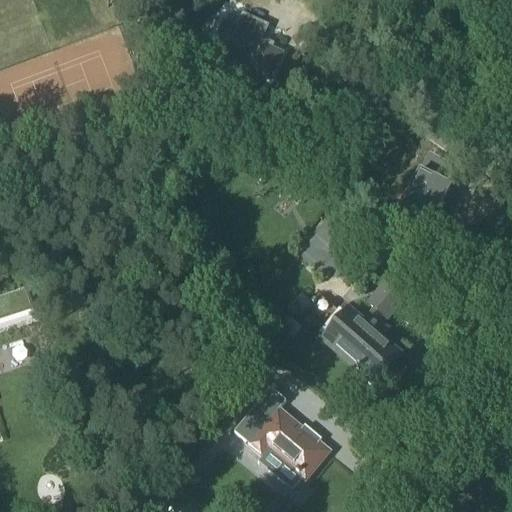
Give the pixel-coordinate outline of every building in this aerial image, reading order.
[(222,24),(214,43),(227,49),(222,59),(244,70),(242,73),(255,80),(257,76),(269,81),(281,56),(269,51),(271,47),(259,42),(265,28),(242,17),(235,30),(222,24)] [(299,52),(313,57),(316,49),(302,44),(299,52)] [(427,234),(450,191),(443,187),(453,170),(429,156),(420,174),(396,217),(427,234)] [(306,206),(318,194),(296,175),(285,188),(306,206)] [(386,323),(413,292),(393,275),(367,306),(373,311),(358,328),(353,324),(356,320),(342,307),(317,336),(356,370),(353,373),(357,377),(360,374),(363,376),(363,383),(368,387),(375,386),(379,381),(379,375),(393,358),(381,347),(383,345),(374,337),(384,326),(381,323),(383,320),(386,323)] [(434,305),(445,291),(436,282),(424,297),(434,305)] [(0,320),(30,311),(25,294),(0,302),(0,320)] [(270,392),(233,436),(245,446),(243,449),(261,463),(258,466),(292,495),(303,481),(305,483),(314,472),(328,456),(291,425),(277,414),(285,405),(270,392)] [(349,444),(360,452),(369,442),(358,433),(349,444)] [(180,502),(173,497),(160,511),(196,511),(182,500),(180,502)]
